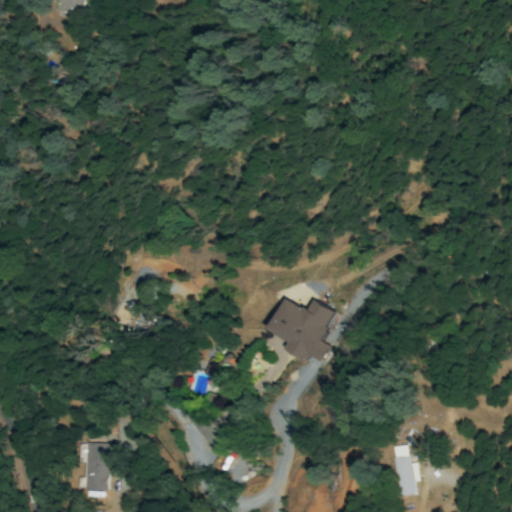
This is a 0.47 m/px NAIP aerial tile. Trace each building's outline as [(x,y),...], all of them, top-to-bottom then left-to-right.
[(54,0),(54,13),(74,13),(74,0),(54,0)] [(271,329),(290,342),(286,349),(305,361),(309,355),(319,362),(330,346),(321,340),(329,328),(326,326),(335,312),(317,300),(310,310),(291,298),(271,329)] [(222,365),(209,360),(203,375),(216,379),(207,405),(221,410),(233,376),(235,377),(240,361),(225,356),(222,365)] [(107,491),(108,443),(84,443),(84,490),(107,491)] [(399,446),(401,495),(418,495),(418,480),(422,480),(421,463),(413,463),(412,446),(399,446)]
